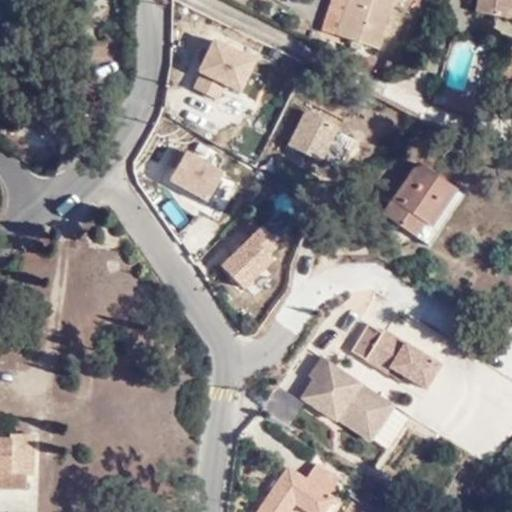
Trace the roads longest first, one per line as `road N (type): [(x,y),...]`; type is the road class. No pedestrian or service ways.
road 1 (residential): [(105,162),(237,356),(214,511)]
road 2 (residential): [(105,162),(134,114),(145,0)]
